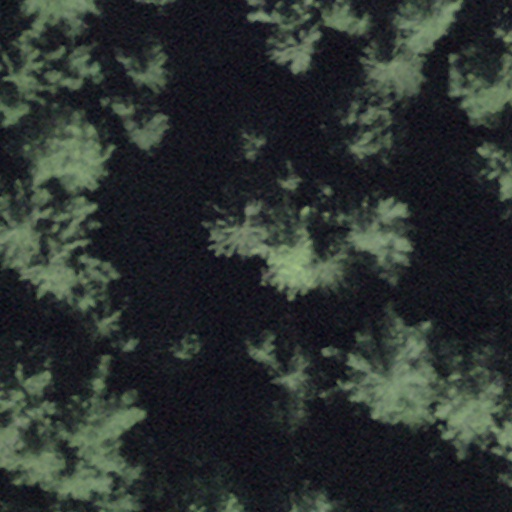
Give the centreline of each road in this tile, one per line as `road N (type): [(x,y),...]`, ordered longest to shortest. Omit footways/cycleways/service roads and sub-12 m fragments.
road 1 (track): [(487,511),(471,461),(0,303)]
road 2 (track): [(31,511),(69,496),(442,511)]
